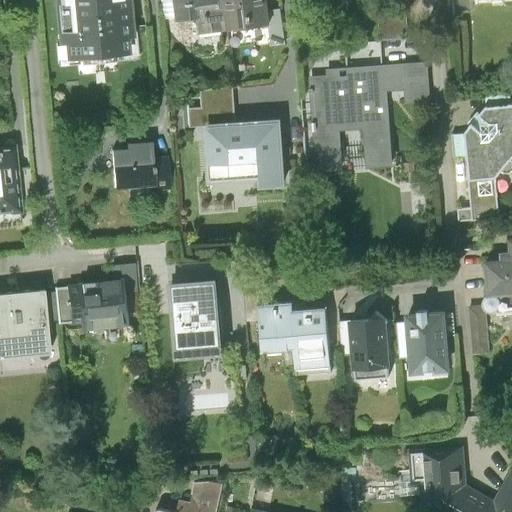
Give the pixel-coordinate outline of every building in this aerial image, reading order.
[(129,0),(57,0),(61,40),(67,40),(69,56),(129,50),(128,36),(132,35),(129,0)] [(162,20),(174,18),(171,0),(159,0),(160,4),(162,20)] [(211,24),(228,22),(225,0),(171,0),(174,18),(209,14),(211,24)] [(267,0),(225,0),(228,22),(228,29),(270,24),(268,10),(267,0)] [(372,0),(349,0),(350,4),(351,32),(374,31),(372,0)] [(407,33),(406,3),(379,5),(381,41),(402,40),(401,33),(407,33)] [(282,8),(268,10),(270,24),(272,45),(286,43),(282,8)] [(328,77),(310,79),(316,173),(344,171),(341,121),(366,120),(370,168),(393,166),(388,90),(404,89),(405,103),(429,101),(427,63),(327,70),(328,77)] [(188,128),(208,127),(237,125),(235,91),(203,93),(205,111),(187,112),(188,128)] [(511,106),(488,109),(469,135),(455,137),(456,158),(470,157),(475,210),(461,212),(462,223),(481,221),(481,218),(501,216),(498,179),(511,161),(511,106)] [(281,122),(237,125),(208,127),(210,163),(260,160),(261,179),(284,177),(281,122)] [(129,153),(114,154),(116,190),(170,187),(168,160),(152,161),(151,145),(129,146),(129,153)] [(13,149),(0,149),(0,212),(19,211),(13,149)] [(488,264),(491,299),(490,299),(487,301),(486,304),(485,307),(487,312),(489,314),(491,315),(492,316),(492,319),(511,316),(511,242),(510,243),(511,263),(488,264)] [(112,266),(114,281),(125,280),(126,291),(139,290),(136,264),(112,266)] [(77,285),(68,286),(71,322),(81,321),(82,328),(130,323),(126,291),(125,280),(114,281),(77,285)] [(217,280),(169,284),(175,360),(224,356),(217,280)] [(68,286),(55,287),(58,323),(71,322),(68,286)] [(58,323),(55,287),(47,288),(51,324),(58,323)] [(47,288),(0,291),(0,361),(54,357),(51,324),(47,288)] [(260,297),(244,298),(246,322),(262,321),(261,306),(260,297)] [(297,347),(294,312),(294,303),(261,306),(262,321),(264,350),(297,347)] [(471,309),(474,350),(489,349),(487,312),(485,307),(471,309)] [(327,309),(294,312),(297,347),(299,369),(332,366),(327,309)] [(351,320),(356,378),(390,376),(385,323),(388,321),(376,311),(370,319),(351,320)] [(443,312),(407,315),(413,371),(434,369),(434,364),(448,362),(443,312)] [(424,485),(425,511),(511,511),(511,473),(493,505),(466,490),(464,452),(412,456),(414,486),(424,485)] [(192,503),(182,501),(179,511),(166,511),(165,511),(163,510),(160,510),(158,511),(156,511),(216,511),(221,487),(196,482),(192,503)] [(271,511),(276,491),(239,485),(235,504),(256,508),(254,511),(271,511)]
